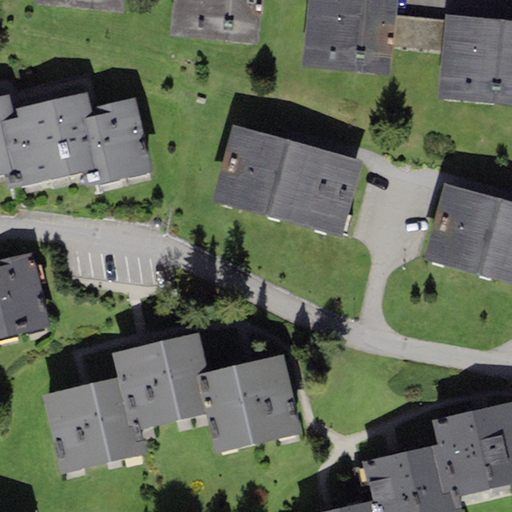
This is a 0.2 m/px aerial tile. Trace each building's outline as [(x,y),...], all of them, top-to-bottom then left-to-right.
[(261,0),(172,0),(170,34),(257,41),(261,0)] [(399,0),(309,0),(302,68),(391,77),(394,50),(397,17),(399,0)] [(511,19),(448,13),(447,22),(444,53),(439,94),(511,102),(511,19)] [(444,53),(447,22),(397,17),(394,50),(444,53)] [(28,90),(0,96),(0,173),(32,166),(35,178),(98,163),(86,115),(114,107),(108,83),(31,102),(28,90)] [(171,165),(153,97),(114,107),(86,115),(98,163),(104,183),(171,165)] [(371,171),(239,132),(217,209),(348,248),(371,171)] [(511,207),(447,189),(425,265),(511,290),(511,207)] [(0,262),(14,320),(1,323),(4,338),(61,324),(42,247),(0,257),(0,262)] [(0,323),(1,323),(14,320),(0,262),(0,323)] [(161,348),(124,355),(129,383),(137,430),(214,416),(207,377),(200,341),(161,348)] [(293,361),(207,377),(214,416),(222,455),(307,440),(293,361)] [(129,383),(46,398),(61,479),(143,464),(137,430),(129,383)] [(511,415),(436,432),(440,453),(453,505),(511,492),(511,415)] [(440,453),(364,470),(373,511),(454,511),(453,505),(440,453)]
